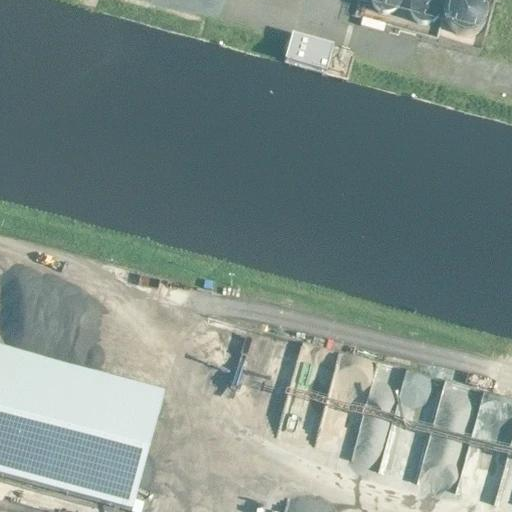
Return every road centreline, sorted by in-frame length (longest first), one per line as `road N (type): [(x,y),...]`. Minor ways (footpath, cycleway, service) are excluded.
road 1 (unknown): [(0,246),(511,385)]
road 2 (unknown): [(229,511),(262,473),(285,466),(451,511)]
